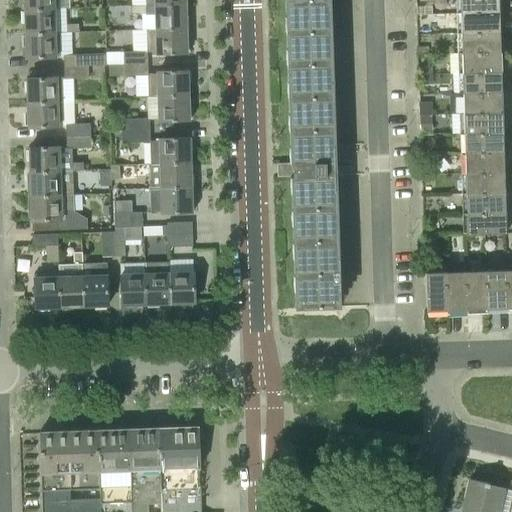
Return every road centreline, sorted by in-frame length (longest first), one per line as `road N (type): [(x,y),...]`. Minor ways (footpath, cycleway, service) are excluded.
road 1 (tertiary): [(241,0),(255,368)]
road 2 (residential): [(387,365),(376,0)]
road 3 (residential): [(0,374),(255,368)]
road 4 (tertiary): [(261,511),(255,368)]
road 5 (residential): [(387,365),(255,368)]
